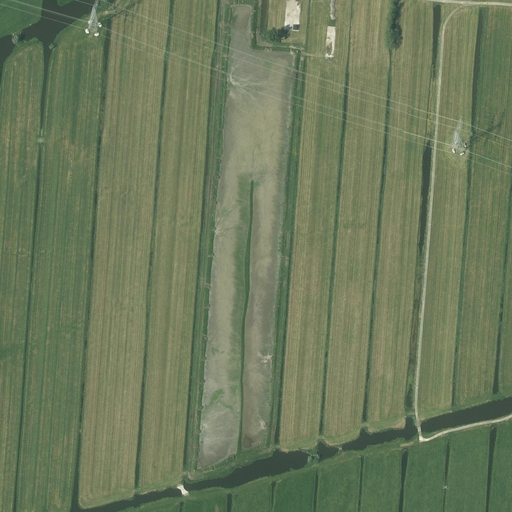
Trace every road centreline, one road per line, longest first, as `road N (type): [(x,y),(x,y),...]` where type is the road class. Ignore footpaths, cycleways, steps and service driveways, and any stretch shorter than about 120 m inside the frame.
road 1 (track): [(466,2),(445,20),(416,415),(421,439),(511,415)]
road 2 (track): [(397,63),(162,49)]
road 3 (track): [(314,466),(185,497),(181,427)]
